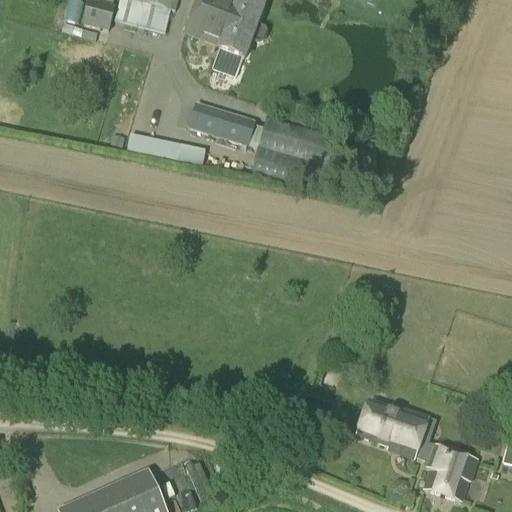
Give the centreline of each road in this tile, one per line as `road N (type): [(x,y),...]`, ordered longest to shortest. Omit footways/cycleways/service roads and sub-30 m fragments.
road 1 (track): [(383,511),(183,429),(0,418)]
road 2 (unknown): [(182,0),(161,94),(174,126)]
